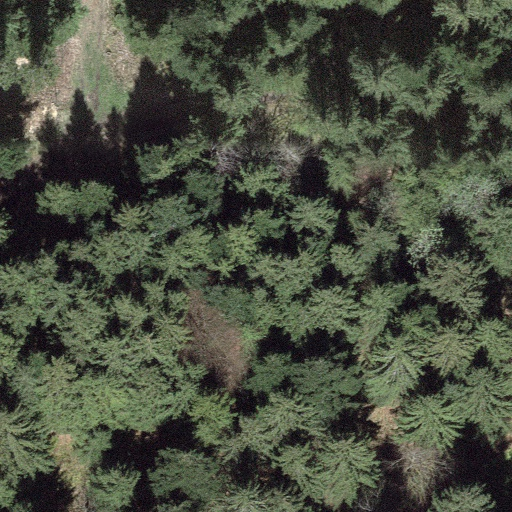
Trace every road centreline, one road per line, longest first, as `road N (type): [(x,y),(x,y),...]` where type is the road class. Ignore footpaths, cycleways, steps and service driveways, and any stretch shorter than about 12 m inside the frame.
road 1 (track): [(0,197),(83,133),(270,86),(380,0)]
road 2 (track): [(83,133),(125,0)]
